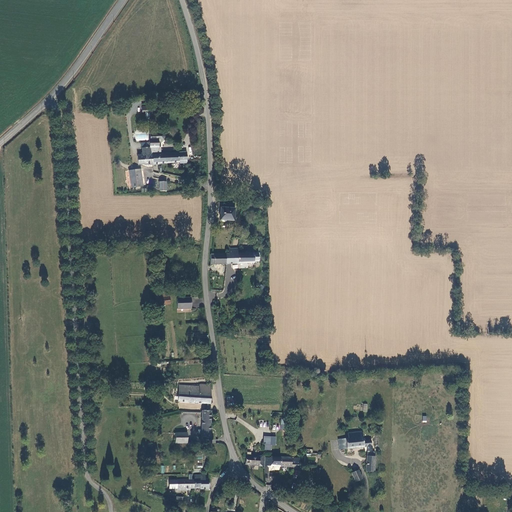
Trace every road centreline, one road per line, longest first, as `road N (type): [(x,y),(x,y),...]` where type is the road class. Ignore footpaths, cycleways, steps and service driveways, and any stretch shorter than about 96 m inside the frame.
road 1 (unclassified): [(292,511),(242,473),(226,434),(204,266),(209,129),(182,0)]
road 2 (unclassified): [(47,99),(61,123),(87,470),(111,511)]
road 3 (tertiary): [(47,99),(122,0)]
